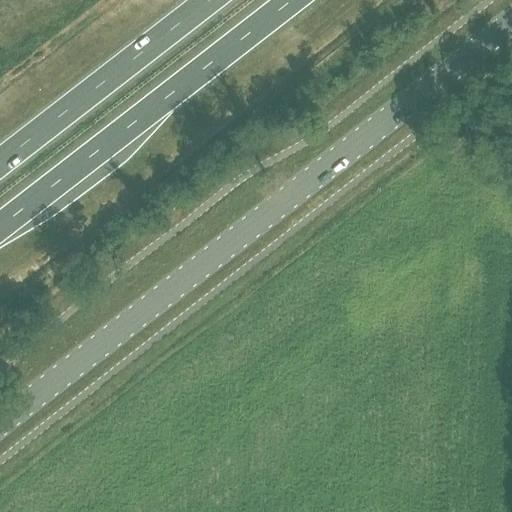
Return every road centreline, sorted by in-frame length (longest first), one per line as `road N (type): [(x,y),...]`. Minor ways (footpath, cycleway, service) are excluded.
road 1 (tertiary): [(0,424),(511,24)]
road 2 (trunk): [(0,232),(298,0)]
road 3 (trunk): [(210,0),(0,163)]
